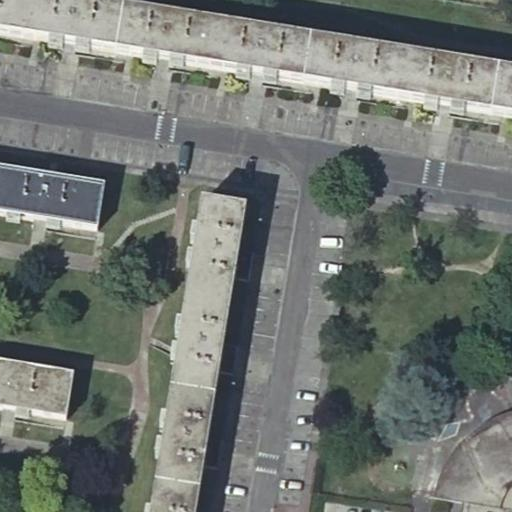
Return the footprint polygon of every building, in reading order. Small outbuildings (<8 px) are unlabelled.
[(511,76),(43,0),(0,0),(0,37),(511,120),(511,76)] [(105,191),(0,173),(0,218),(98,235),(105,191)] [(249,283),(254,257),(239,254),(247,214),(203,207),(152,511),(196,511),(204,469),(218,472),(223,444),(209,442),(219,375),(234,377),(238,350),(223,348),(235,281),(249,283)] [(74,381),(0,368),(0,412),(66,423),(74,381)] [(439,504),(467,509),(466,511),(511,511),(511,420),(492,428),(473,442),(460,456),(449,472),(442,492),(439,504)]
